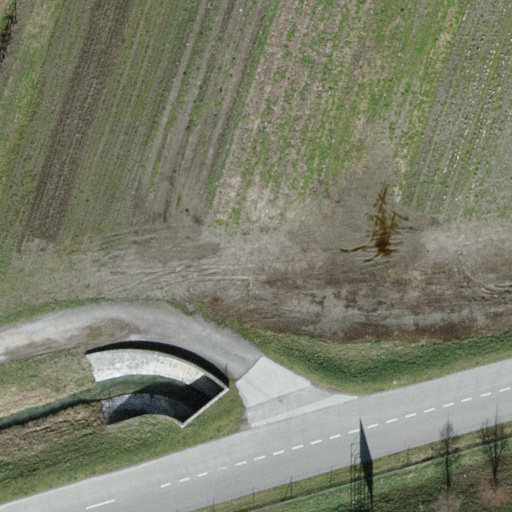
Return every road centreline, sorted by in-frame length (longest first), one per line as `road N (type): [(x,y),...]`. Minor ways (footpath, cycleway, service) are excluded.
road 1 (unclassified): [(511,390),(114,511)]
road 2 (track): [(321,447),(252,382),(122,329),(0,354)]
